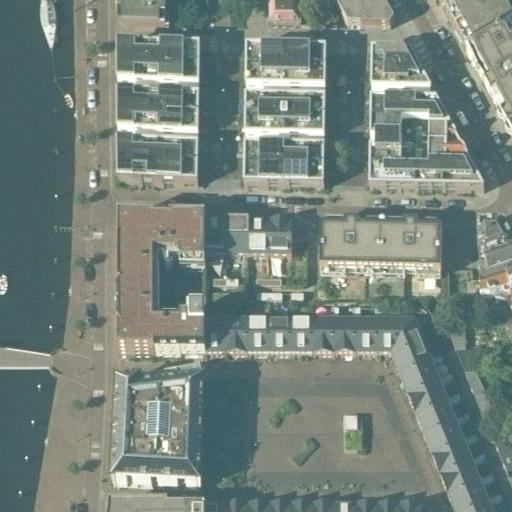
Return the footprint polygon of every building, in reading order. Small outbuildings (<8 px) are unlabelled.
[(117,11),(117,33),(165,34),(165,23),(165,15),(190,15),(207,15),(207,0),(122,0),(122,12),(117,11)] [(268,0),(269,30),(300,31),(300,29),(298,0),(268,0)] [(330,0),(335,7),(338,15),(347,30),(347,31),(348,31),(390,32),(393,26),(379,0),(330,0)] [(434,0),(444,17),(475,0),(434,0)] [(495,0),(475,0),(444,17),(454,37),(502,11),(495,0)] [(61,9),(69,9),(69,1),(61,1),(61,9)] [(511,30),(502,11),(454,37),(465,57),(511,31),(511,30)] [(511,31),(465,57),(511,145),(511,31)] [(201,53),(117,52),(117,92),(117,100),(117,140),(117,149),(117,189),(159,190),(197,191),(198,191),(246,192),(323,193),(324,153),(324,144),(325,104),(325,95),(326,55),(248,54),(201,53)] [(431,97),(410,57),(371,56),(370,96),(431,97)] [(483,196),(436,106),(370,105),(369,145),(374,145),(374,154),(369,154),(369,194),(483,196)] [(503,511),(501,506),(499,500),(480,491),(478,485),(472,471),(470,465),(464,451),(462,445),(456,431),(454,425),(448,410),(446,405),(440,391),(438,385),(432,370),(429,365),(415,330),(414,327),(410,327),(381,327),(376,327),(374,327),(359,327),(352,327),(338,327),(333,327),(331,327),(312,326),(290,326),(269,326),(247,326),(226,326),(204,326),(204,318),(204,298),(204,292),(204,272),(204,261),(205,227),(153,227),(118,226),(118,242),(118,362),(204,361),(222,361),(248,361),(248,511),(503,511)] [(226,228),(205,227),(204,261),(225,261),(226,228)] [(226,228),(225,261),(247,262),(248,228),(226,228)] [(248,228),(247,262),(268,262),(269,228),(248,228)] [(269,228),(268,262),(291,262),(291,245),(291,233),(292,228),(269,228)] [(382,230),(346,229),(321,229),(320,277),(381,278),(382,230)] [(441,231),(382,230),(381,278),(440,279),(441,231)] [(511,248),(503,232),(478,232),(479,262),(485,262),(487,266),(511,256),(511,248)] [(291,233),(291,245),(307,245),(307,233),(291,233)] [(487,276),(479,278),(479,283),(479,285),(479,290),(511,277),(511,256),(487,266),(487,267),(484,268),(487,276)] [(511,277),(479,290),(479,301),(505,300),(511,299),(511,277)] [(418,312),(410,312),(410,327),(414,327),(422,315),(418,312)] [(422,315),(414,327),(415,330),(428,325),(425,317),(422,315)] [(511,327),(506,328),(501,328),(511,351),(511,327)] [(463,353),(463,329),(448,330),(458,354),(463,353)] [(478,375),(472,362),(483,362),(483,353),(458,354),(467,376),(478,375)] [(442,359),(429,365),(432,370),(444,365),(442,359)] [(112,493),(198,497),(202,385),(200,385),(199,380),(185,374),(117,388),(117,391),(113,488),(112,493)] [(486,396),(478,375),(467,376),(466,376),(474,396),(486,396)] [(450,380),(438,385),(440,391),(453,385),(450,380)] [(495,416),(486,396),(474,396),(483,416),(495,416)] [(458,400),(446,405),(448,410),(461,405),(458,400)] [(508,415),(495,416),(483,416),(489,432),(492,439),(505,438),(508,438),(510,438),(508,415)] [(466,419),(454,425),(456,431),(469,425),(466,419)] [(511,456),(505,438),(492,439),(507,474),(511,473),(511,456)] [(474,439),(462,445),(464,451),(477,445),(474,439)] [(483,459),(470,465),(472,471),(485,465),(483,459)] [(491,480),(478,485),(480,491),(493,485),(491,480)]
